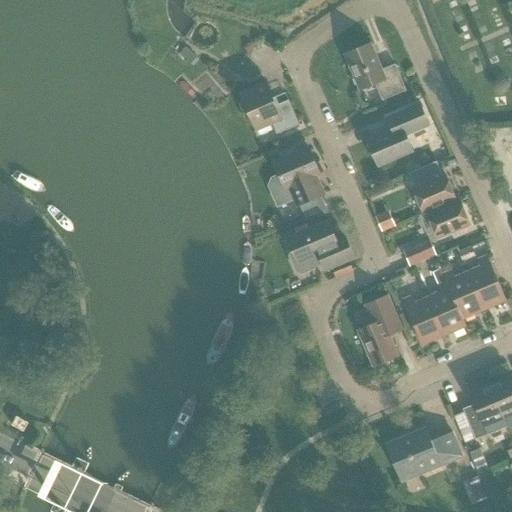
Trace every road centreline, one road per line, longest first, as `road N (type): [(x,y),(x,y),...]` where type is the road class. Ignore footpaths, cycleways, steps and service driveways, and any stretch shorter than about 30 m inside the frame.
road 1 (residential): [(511,341),(354,408),(313,304),(376,269),(301,84),(301,48),(375,0)]
road 2 (residential): [(493,224),(389,0)]
road 3 (tertiary): [(131,511),(0,448)]
